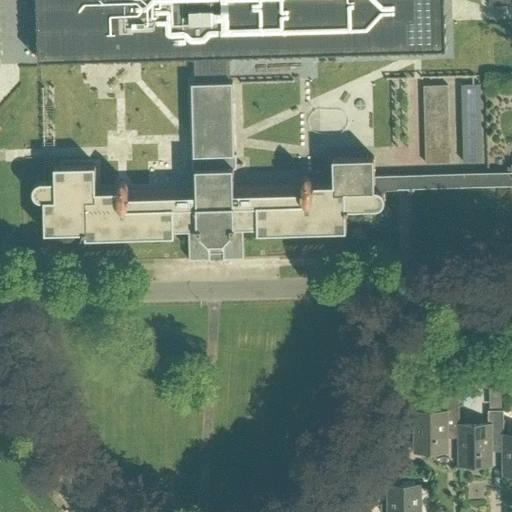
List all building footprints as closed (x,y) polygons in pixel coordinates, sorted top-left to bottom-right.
[(37,0),(39,60),(194,56),(195,83),(230,81),(229,55),(446,49),(444,0),(37,0)] [(187,229),(188,259),(243,258),(243,256),(242,227),(256,227),(257,233),(346,230),(346,210),(369,209),(380,206),(381,205),(382,204),(383,203),(383,201),(384,200),(384,197),(384,194),(384,192),(385,191),(387,191),(396,191),(396,176),(374,176),(374,158),(367,158),(367,155),(338,156),(338,159),(332,159),(332,184),(315,185),(314,185),(312,183),(310,178),(309,176),(307,175),(306,175),(304,176),(303,177),(302,179),(300,185),(234,187),(231,81),(230,81),(195,83),(189,83),(191,188),(129,189),(128,187),(127,184),(126,182),(125,181),(123,180),(121,181),(116,190),(96,190),(95,165),(90,166),(89,163),(60,164),(60,166),(54,166),(54,178),(54,180),(53,181),(52,181),(42,182),(39,182),(37,182),(36,183),(34,185),(33,186),(33,187),(32,189),(32,190),(32,192),(33,194),(34,196),(35,198),(37,199),(39,199),(41,199),(42,230),(44,230),(44,233),(85,232),(85,238),(174,236),(174,229),(187,229)] [(511,172),(396,176),(396,191),(511,185),(511,172)] [(460,397),(444,397),(444,411),(414,412),(414,452),(448,452),(448,430),(459,430),(458,424),(460,424),(460,397)] [(458,424),(459,430),(459,465),(492,465),(492,443),(503,443),(503,434),(504,433),(504,410),(489,410),(489,424),(460,424),(458,424)] [(511,433),(504,433),(503,434),(503,443),(503,475),(511,475),(511,433)] [(388,484),(388,511),(420,511),(420,484),(388,484)]
